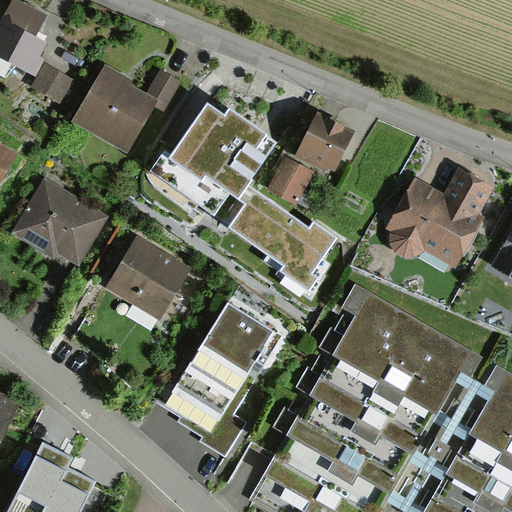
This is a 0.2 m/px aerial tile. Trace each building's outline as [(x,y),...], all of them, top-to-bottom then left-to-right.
[(47,22),(14,3),(0,28),(0,61),(34,81),(43,66),(38,63),(47,48),(36,42),(47,22)] [(74,81),(47,67),(34,91),(61,105),(74,81)] [(159,103),(147,96),(130,86),(132,82),(106,67),(72,126),(128,158),(156,109),(159,103)] [(181,84),(161,72),(147,96),(159,103),(156,109),(164,113),(181,84)] [(207,185),(239,207),(241,205),(246,208),(229,232),(284,270),(279,277),(309,298),(320,282),(312,276),(335,243),(314,228),(310,234),(248,191),(279,147),(230,113),(224,121),(209,110),(169,167),(203,191),(207,185)] [(355,135),(318,116),(296,158),(333,177),(355,135)] [(0,187),(18,158),(0,146),(0,187)] [(313,173),(283,159),(267,194),(297,208),(313,173)] [(387,231),(392,234),(390,236),(391,245),(397,254),(404,259),(416,260),(424,255),(426,252),(455,269),(483,221),(478,218),(493,191),(460,172),(444,199),(415,182),(387,231)] [(108,220),(46,180),(11,238),(54,263),(59,256),(80,270),(108,220)] [(511,235),(493,270),(511,280),(511,235)] [(189,272),(135,242),(106,293),(160,323),(189,272)] [(471,381),(484,360),(359,287),(347,307),(360,315),(347,336),(333,327),(321,348),(335,356),(324,375),(308,365),(295,386),(309,394),(297,414),(283,406),(272,425),(287,434),(250,497),(275,511),(373,511),(456,372),(471,381)] [(275,333),(228,304),(179,384),(171,378),(156,403),(181,419),(178,423),(202,438),(200,442),(226,459),(249,422),(235,413),(254,383),(247,379),(275,333)] [(511,511),(511,376),(498,368),(485,389),(498,396),(431,511),(511,511)] [(0,441),(19,407),(0,396),(0,441)] [(83,511),(100,471),(75,461),(81,447),(40,431),(6,511),(83,511)]
